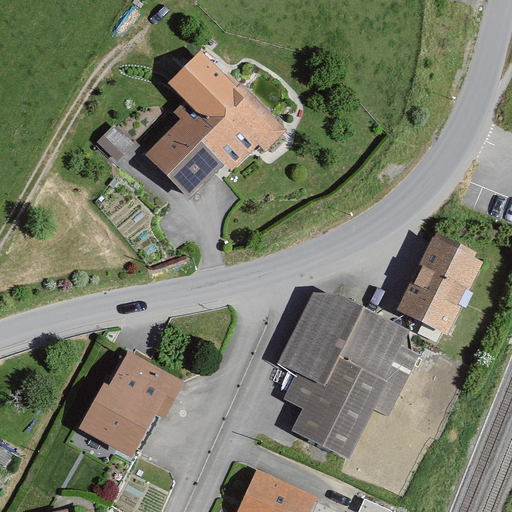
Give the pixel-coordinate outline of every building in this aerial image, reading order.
[(281,133),(211,50),(178,78),(197,101),(184,113),(190,121),(159,147),(196,192),(230,163),(236,170),(281,133)] [(122,160),(136,141),(111,124),(98,143),(122,160)] [(479,265),(435,245),(404,311),(448,331),(479,265)] [(390,325),(340,300),(310,298),(272,363),(294,373),(281,400),(299,409),(289,429),(348,458),(373,408),(389,415),(413,370),(380,354),(390,325)] [(179,377),(126,352),(112,382),(101,377),(78,425),(133,450),(155,404),(164,408),(179,377)] [(302,511),(310,491),(252,471),(237,511),(302,511)]
